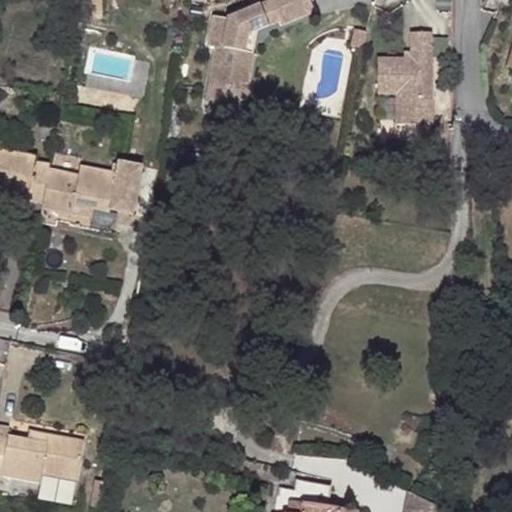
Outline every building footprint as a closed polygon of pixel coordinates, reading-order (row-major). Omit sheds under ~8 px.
[(87,0),(87,19),(99,19),(99,0),(87,0)] [(213,42),(206,78),(249,88),(258,47),(246,45),(249,30),(262,26),(279,18),(280,21),(314,7),(310,0),(261,0),(227,13),(213,11),(206,41),(213,42)] [(368,24),(356,23),(353,39),(365,42),(368,24)] [(258,47),(262,26),(249,30),(246,45),(258,47)] [(432,31),(412,31),(412,50),(412,57),(405,57),(378,57),(378,93),(397,93),(397,124),(433,123),(432,31)] [(245,109),(249,88),(206,78),(201,99),(245,109)] [(0,189),(28,196),(27,200),(41,203),(48,168),(48,163),(35,160),(36,155),(0,147),(0,189)] [(73,203),(92,208),(109,211),(110,208),(131,213),(140,167),(119,162),(117,172),(80,164),(78,175),(48,168),(41,203),(40,208),(70,213),(73,203)] [(28,196),(0,189),(0,200),(25,206),(27,200),(28,196)] [(89,217),(92,208),(73,203),(70,213),(89,217)] [(85,442),(50,436),(48,444),(28,440),(11,437),(13,429),(0,426),(0,478),(1,476),(41,483),(43,475),(78,481),(85,442)] [(30,433),(28,440),(48,444),(50,436),(30,433)] [(282,488),(275,511),(299,511),(300,504),(329,508),(331,487),(297,481),(297,490),(282,488)] [(435,511),(436,509),(411,495),(406,511),(435,511)]
